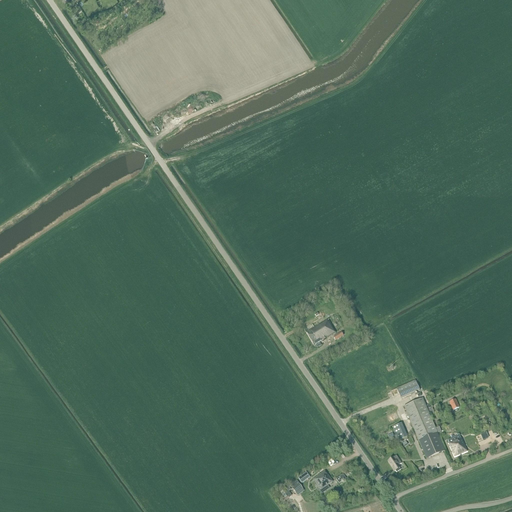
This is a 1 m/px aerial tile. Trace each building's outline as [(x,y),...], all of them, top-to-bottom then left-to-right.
[(316,327),(306,333),(314,346),(316,345),(317,348),(321,346),(320,343),(336,333),(328,320),(316,327)] [(341,332),(333,337),(335,341),(343,336),(341,332)] [(416,381),(396,389),(401,399),(420,391),(416,381)] [(422,398),(404,406),(427,458),(445,450),(422,398)] [(459,408),(456,400),(449,403),(453,411),(459,408)] [(459,435),(448,440),(450,443),(449,443),(455,456),(467,451),(462,438),(461,438),(459,435)] [(396,456),(388,461),(395,470),(396,471),(399,469),(399,468),(398,466),(401,464),(396,456)] [(325,472),(314,480),(321,490),(320,491),(322,493),(327,490),(326,489),(329,487),(328,486),(333,482),(325,472)] [(307,473),(299,479),(302,483),(310,478),(307,473)] [(343,474),(336,479),(339,484),(346,479),(343,474)] [(297,481),(290,486),(298,496),(304,491),(297,481)]
